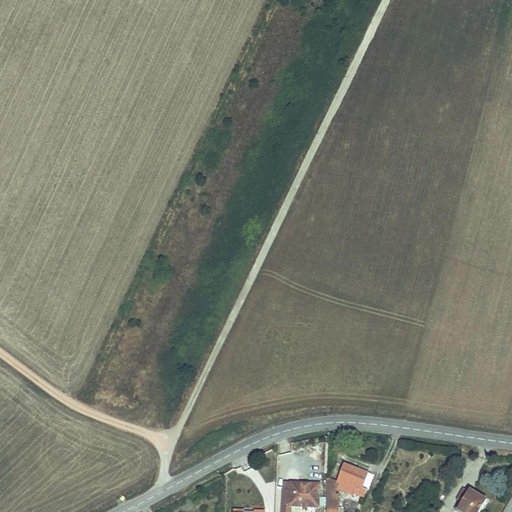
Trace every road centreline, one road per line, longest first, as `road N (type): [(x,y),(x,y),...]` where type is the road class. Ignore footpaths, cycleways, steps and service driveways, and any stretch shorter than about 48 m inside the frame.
road 1 (tertiary): [(117,511),(281,431),(317,423),(511,444)]
road 2 (track): [(0,353),(64,397),(166,447)]
